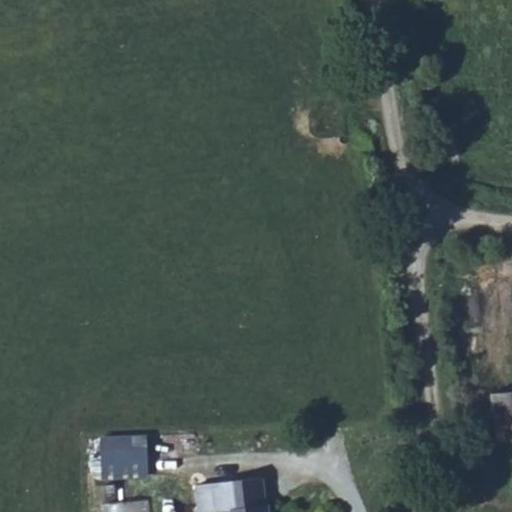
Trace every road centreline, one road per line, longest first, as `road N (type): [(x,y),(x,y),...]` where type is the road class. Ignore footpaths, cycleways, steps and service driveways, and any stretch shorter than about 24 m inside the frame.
road 1 (residential): [(461,511),(445,376),(410,223)]
road 2 (track): [(410,223),(384,0)]
